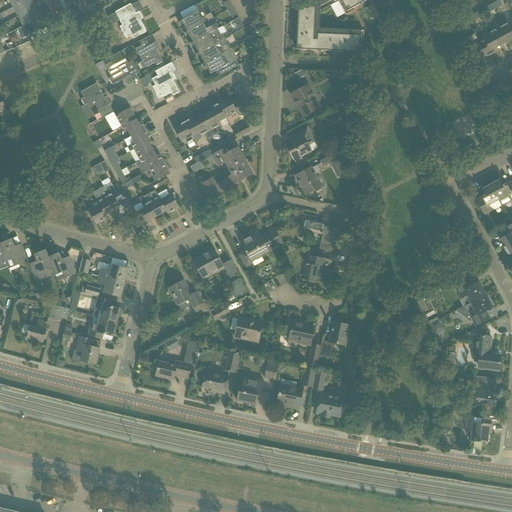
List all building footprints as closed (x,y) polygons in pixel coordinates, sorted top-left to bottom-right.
[(26,0),(13,7),(18,17),(35,7),(31,0),(26,0)] [(74,0),(75,1),(75,0),(78,0),(80,4),(78,7),(81,12),(84,10),(91,7),(103,0),(102,0),(74,0)] [(365,0),(315,0),(315,6),(298,5),(296,50),(360,52),(361,42),(363,42),(364,31),(360,31),(361,32),(361,35),(316,33),(316,39),(314,39),(315,7),(319,7),(319,8),(320,7),(331,0),(332,0),(334,2),(337,0),(340,0),(347,11),(344,12),(345,15),(366,1),(365,0)] [(493,4),(496,9),(502,5),(499,0),(493,4)] [(223,4),(226,10),(232,6),(229,1),(223,4)] [(119,27),(126,39),(132,36),(133,39),(146,32),(140,20),(143,19),(139,11),(136,13),(131,4),(115,12),(122,25),(119,27)] [(374,4),(365,9),(370,20),(380,15),(374,4)] [(493,4),(487,7),(490,12),(496,9),(493,4)] [(184,33),(184,34),(213,17),(211,13),(201,18),(194,6),(180,13),(184,20),(178,23),(180,26),(183,24),(187,31),(184,33)] [(228,10),(232,18),(237,16),(232,6),(226,10),(227,11),(228,10)] [(18,17),(23,26),(41,17),(35,7),(18,17)] [(470,16),(473,21),(480,17),(477,12),(470,16)] [(23,26),(17,29),(23,39),(46,26),(41,17),(23,26)] [(189,44),(219,28),(216,24),(206,29),(203,23),(213,18),(213,17),(184,34),(185,36),(189,34),(193,42),(189,44)] [(236,26),(237,29),(243,26),(238,17),(238,18),(234,21),(236,26)] [(494,31),(501,45),(511,38),(505,25),(494,31)] [(195,54),(195,55),(224,38),(222,34),(221,35),(217,29),(219,28),(189,44),(191,47),(195,45),(199,52),(195,54)] [(490,37),(484,40),(491,54),(498,51),(497,47),(501,45),(494,31),(488,34),(490,37)] [(255,37),(251,39),(255,45),(265,40),(261,33),(255,37)] [(224,38),(195,55),(197,57),(200,56),(204,63),(201,65),(230,49),(224,38)] [(472,46),(480,61),(491,54),(484,40),(472,46)] [(139,63),(143,69),(154,63),(155,66),(163,62),(156,50),(159,49),(155,42),(146,47),(143,48),(142,46),(135,49),(142,62),(139,63)] [(203,68),(206,66),(210,74),(225,66),(228,71),(239,65),(236,60),(238,59),(232,48),(230,49),(201,65),(203,68)] [(108,79),(112,86),(124,79),(125,82),(132,78),(131,77),(139,73),(133,61),(128,64),(125,58),(113,65),(111,62),(105,65),(111,77),(108,79)] [(152,87),(159,100),(171,93),(172,96),(179,92),(173,81),(176,79),(172,72),(167,75),(163,68),(155,72),(158,76),(152,79),(155,86),(152,87)] [(302,70),(295,74),(298,80),(305,76),(302,70)] [(81,107),(88,120),(100,113),(102,118),(113,112),(109,104),(111,104),(107,96),(104,98),(96,84),(80,92),(83,98),(81,99),(84,106),(81,107)] [(291,94),(303,117),(320,108),(312,94),(307,85),(291,94)] [(225,100),(218,104),(226,118),(232,115),(236,113),(237,116),(245,112),(243,110),(238,100),(232,103),(229,98),(225,100)] [(212,111),(208,113),(216,128),(221,125),(219,122),(222,120),(226,118),(218,104),(214,106),(211,108),(212,111)] [(116,116),(122,127),(136,120),(130,108),(116,116)] [(208,113),(197,119),(205,134),(208,139),(219,133),(216,128),(208,113)] [(467,117),(455,123),(462,137),(474,132),(469,120),(468,121),(467,117)] [(192,118),(185,122),(192,136),(195,142),(202,138),(200,136),(205,134),(197,119),(193,121),(192,118)] [(128,130),(131,137),(145,129),(141,122),(138,124),(136,120),(122,127),(124,132),(128,130)] [(185,122),(173,128),(181,142),(190,138),(192,136),(185,122)] [(240,129),(233,133),(236,138),(243,135),(251,130),(248,125),(240,129)] [(131,145),(134,149),(148,142),(146,138),(149,136),(145,129),(131,137),(134,143),(131,145)] [(293,148),(288,150),(295,163),(302,159),(301,157),(312,151),(309,146),(314,143),(314,142),(307,129),(297,134),(288,139),(293,148)] [(232,141),(229,136),(223,139),(225,144),(232,141)] [(223,139),(216,143),(219,148),(225,144),(223,139)] [(94,143),(98,150),(103,147),(99,140),(94,143)] [(134,149),(140,160),(154,153),(148,142),(134,149)] [(225,163),(228,169),(244,160),(238,148),(231,151),(228,146),(216,153),(212,155),(218,167),(225,163)] [(105,151),(110,162),(118,158),(112,147),(105,151)] [(318,157),(322,165),(337,158),(332,149),(318,157)] [(209,150),(202,154),(204,159),(211,155),(209,151),(209,150)] [(136,163),(142,174),(163,162),(159,155),(156,157),(154,153),(140,160),(140,161),(136,163)] [(202,154),(194,158),(196,163),(204,159),(202,154)] [(111,162),(110,162),(116,173),(121,170),(117,162),(120,161),(118,158),(111,162)] [(345,173),(337,159),(329,163),(337,178),(345,173)] [(224,178),(229,187),(252,174),(244,160),(228,169),(231,175),(224,178)] [(100,164),(105,173),(109,171),(104,162),(100,164)] [(149,170),(155,181),(169,174),(163,162),(142,174),(149,170)] [(295,176),(305,195),(321,186),(317,177),(315,174),(319,173),(320,170),(318,165),(312,168),(311,167),(304,171),(295,176)] [(82,173),(84,178),(91,174),(89,170),(82,173)] [(121,170),(116,173),(122,185),(123,185),(128,182),(130,180),(129,177),(126,179),(121,170)] [(133,179),(136,183),(143,180),(140,175),(133,179)] [(133,179),(128,182),(130,187),(136,183),(133,179)] [(200,184),(208,198),(217,193),(210,179),(200,184)] [(500,179),(490,184),(499,201),(509,196),(511,201),(511,200),(511,182),(511,181),(503,185),(500,179)] [(120,208),(122,211),(129,207),(125,198),(122,193),(117,195),(111,183),(104,187),(116,210),(120,208)] [(475,200),(484,215),(492,211),(489,206),(499,201),(490,184),(480,190),(483,196),(475,200)] [(99,205),(105,216),(116,210),(104,187),(93,193),(93,194),(96,199),(99,205)] [(153,200),(147,203),(155,217),(166,211),(160,200),(158,197),(155,191),(150,194),(153,200)] [(166,211),(167,215),(179,208),(171,194),(162,199),(160,200),(166,211)] [(137,212),(145,227),(153,223),(151,219),(155,217),(147,203),(143,196),(139,199),(144,209),(137,212)] [(88,211),(96,225),(107,219),(105,216),(99,205),(97,206),(88,211)] [(319,249),(334,253),(339,229),(323,225),(324,222),(306,218),(303,231),(322,235),(319,249)] [(489,231),(495,233),(498,226),(492,224),(489,231)] [(507,235),(501,239),(510,255),(511,254),(511,253),(511,224),(503,229),(507,235)] [(239,254),(246,267),(252,264),(251,261),(261,255),(262,256),(282,245),(280,230),(280,226),(260,236),(256,229),(238,239),(245,251),(239,254)] [(0,244),(0,246),(10,269),(28,261),(25,254),(21,244),(15,247),(12,239),(0,244)] [(0,261),(5,260),(9,269),(10,269),(0,246),(0,261)] [(198,270),(203,279),(223,268),(212,248),(202,254),(203,256),(193,261),(198,270)] [(33,274),(37,281),(49,276),(47,270),(52,268),(52,267),(45,250),(35,255),(37,262),(30,265),(33,274)] [(45,250),(52,267),(52,268),(56,277),(62,274),(64,279),(77,273),(73,266),(69,257),(61,260),(59,254),(49,258),(45,250)] [(302,280),(317,283),(317,278),(329,281),(331,269),(329,268),(331,261),(324,259),(325,253),(312,250),(309,264),(306,264),(304,270),(302,280)] [(111,258),(109,264),(123,268),(125,262),(111,258)] [(79,272),(88,274),(91,261),(82,259),(79,272)] [(224,265),(231,278),(238,274),(231,261),(224,265)] [(99,277),(124,283),(127,270),(104,264),(103,271),(101,271),(99,277)] [(104,293),(120,297),(124,283),(99,277),(98,283),(106,285),(104,293)] [(230,284),(232,288),(229,290),(235,300),(248,292),(240,278),(230,284)] [(466,297),(470,304),(485,295),(478,282),(471,286),(467,278),(458,282),(454,285),(462,299),(466,297)] [(191,306),(197,316),(208,310),(204,303),(202,300),(198,291),(190,295),(183,281),(169,288),(178,306),(182,313),(183,312),(182,310),(191,306)] [(98,297),(100,290),(87,286),(87,287),(82,286),(81,293),(98,297)] [(470,304),(463,307),(471,321),(473,320),(477,327),(481,325),(490,320),(485,311),(492,308),(491,307),(493,306),(488,297),(486,298),(485,295),(470,304)] [(98,297),(93,317),(100,319),(116,323),(120,309),(110,307),(112,301),(98,297)] [(422,299),(417,302),(430,325),(431,324),(431,325),(438,321),(432,309),(428,311),(422,299)] [(48,319),(59,322),(59,318),(67,320),(69,309),(51,305),(44,303),(43,307),(45,307),(42,316),(48,317),(48,319)] [(213,314),(216,320),(220,317),(229,312),(225,306),(216,311),(213,314)] [(234,337),(258,342),(262,322),(238,317),(234,337)] [(92,337),(101,340),(103,334),(113,337),(116,323),(100,319),(98,326),(91,324),(88,336),(92,337)] [(288,346),(295,348),(296,343),(310,346),(314,327),(300,324),(300,322),(287,319),(284,332),(290,334),(288,346)] [(430,325),(436,334),(444,329),(439,320),(438,321),(431,325),(431,324),(430,325)] [(27,338),(43,343),(46,333),(47,330),(46,330),(47,323),(38,321),(36,327),(30,326),(25,325),(24,326),(22,331),(24,333),(28,333),(27,338)] [(319,356),(332,358),(335,344),(345,346),(349,326),(333,323),(329,344),(322,343),(319,356)] [(66,324),(64,331),(71,332),(72,325),(66,324)] [(64,331),(61,345),(64,345),(66,340),(70,341),(72,333),(64,331)] [(489,370),(499,371),(500,355),(489,354),(491,337),(489,337),(489,331),(481,331),(480,336),(475,335),(473,354),(476,354),(475,360),(480,361),(479,369),(489,370)] [(87,365),(88,363),(95,365),(101,342),(80,337),(77,352),(74,351),(71,361),(87,365)] [(308,368),(315,369),(316,363),(317,363),(321,347),(312,345),(309,362),(310,362),(308,368)] [(229,351),(227,359),(230,359),(228,371),(236,373),(240,353),(229,351)] [(156,376),(173,380),(174,373),(178,374),(178,376),(188,378),(190,369),(191,365),(176,362),(175,366),(169,365),(159,363),(156,376)] [(264,378),(275,380),(278,367),(267,365),(264,378)] [(302,385),(312,387),(315,369),(308,368),(306,367),(302,385)] [(210,392),(225,395),(226,385),(228,376),(205,371),(204,377),(202,387),(211,389),(210,392)] [(313,389),(322,391),(326,373),(317,371),(313,389)] [(458,375),(456,387),(471,388),(470,397),(477,398),(476,406),(484,407),(494,408),(496,394),(489,393),(489,390),(490,385),(490,384),(486,384),(487,378),(473,376),(463,375),(463,372),(458,371),(458,375)] [(238,392),(236,401),(256,405),(258,397),(261,397),(262,392),(264,381),(258,380),(244,377),(243,383),(241,393),(238,392)] [(287,404),(299,406),(301,397),(303,388),(296,387),(296,389),(280,386),(278,394),(276,404),(286,406),(287,404)] [(319,416),(329,418),(330,415),(339,417),(341,408),(343,399),(321,394),(319,404),(317,414),(319,414),(319,416)] [(343,403),(341,412),(350,414),(352,405),(343,403)] [(470,441),(474,442),(482,443),(488,444),(489,434),(491,434),(492,425),(489,425),(490,417),(480,415),(467,414),(466,429),(472,430),(471,432),(470,441)] [(474,442),(473,449),(481,450),(482,443),(474,442)]
